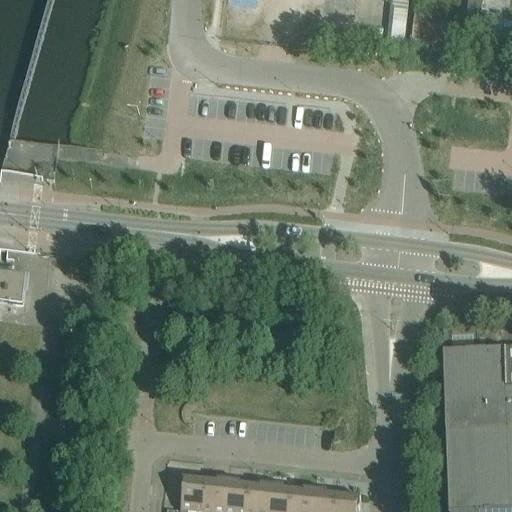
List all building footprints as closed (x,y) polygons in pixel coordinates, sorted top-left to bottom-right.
[(408,0),(391,0),(387,43),(404,45),(408,0)] [(479,35),(481,16),(467,14),(464,33),(472,33),(479,35)] [(472,33),(471,46),(489,48),(492,48),(511,50),(511,23),(493,21),(493,17),(481,16),(479,35),(472,33)] [(458,26),(431,23),(432,18),(417,17),(414,39),(455,44),(458,26)] [(21,289),(12,288),(3,287),(1,305),(19,307),(21,289)] [(511,511),(511,328),(443,331),(449,511),(511,511)] [(203,511),(207,483),(182,480),(181,493),(183,493),(181,511),(203,511)] [(225,511),(229,483),(218,482),(217,484),(207,483),(203,511),(225,511)] [(247,511),(250,488),(240,487),(240,484),(229,483),(225,511),(247,511)] [(269,511),(272,488),(260,487),(260,489),(250,488),(247,511),(269,511)] [(290,511),(293,492),(283,491),(283,489),(272,488),(269,511),(290,511)] [(312,511),(315,492),(303,491),(303,494),(293,492),(290,511),(312,511)] [(334,511),(336,497),(326,496),(326,494),(315,492),(312,511),(334,511)] [(361,500),(336,497),(334,511),(357,511),(359,511),(361,500)]
